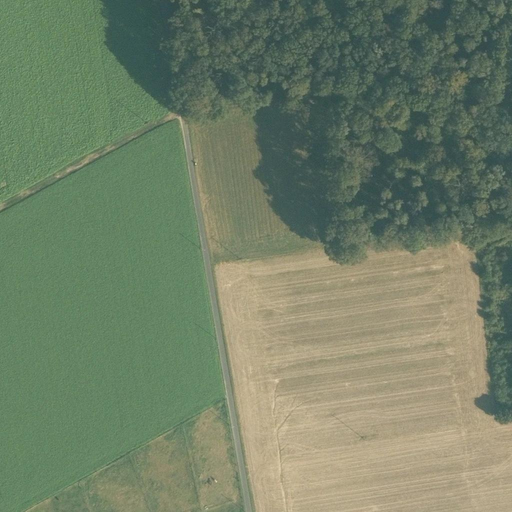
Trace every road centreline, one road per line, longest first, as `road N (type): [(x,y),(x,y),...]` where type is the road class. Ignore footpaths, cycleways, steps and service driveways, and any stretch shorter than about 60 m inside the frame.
road 1 (track): [(0,208),(180,108),(511,63)]
road 2 (track): [(163,0),(248,511)]
